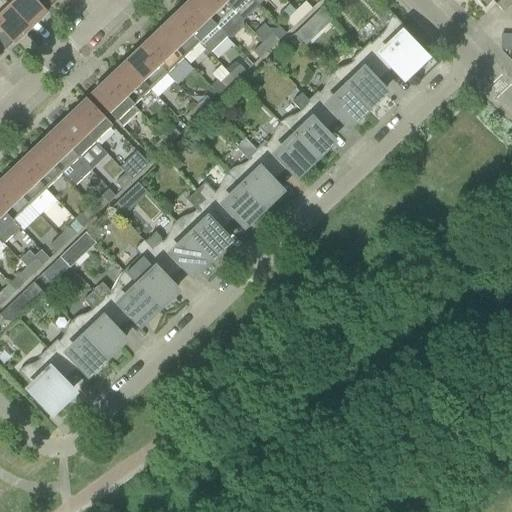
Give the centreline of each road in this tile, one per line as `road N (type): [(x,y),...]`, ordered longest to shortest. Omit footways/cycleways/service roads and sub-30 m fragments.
road 1 (residential): [(0,403),(45,446),(62,448),(84,435),(474,63)]
road 2 (residential): [(0,112),(117,0)]
